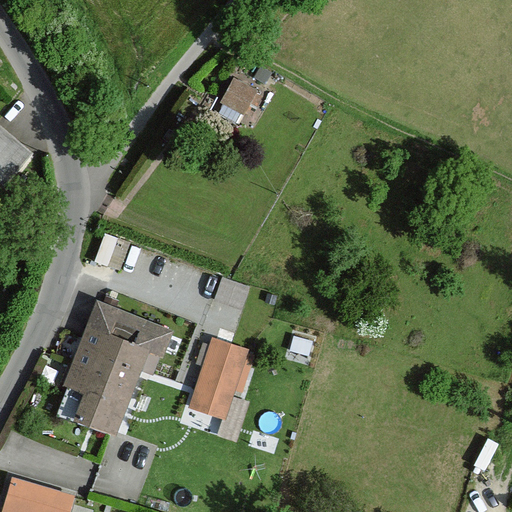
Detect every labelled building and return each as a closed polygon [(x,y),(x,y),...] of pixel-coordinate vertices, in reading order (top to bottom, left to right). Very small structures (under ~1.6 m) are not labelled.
[(258,93),(238,82),(226,104),(247,115),(258,93)] [(0,191),(33,152),(0,125),(0,191)] [(59,415),(112,436),(113,432),(139,364),(154,369),(169,329),(101,303),(59,415)] [(249,350),(213,338),(190,408),(226,420),(249,350)] [(72,511),(76,499),(14,481),(5,511),(72,511)]
